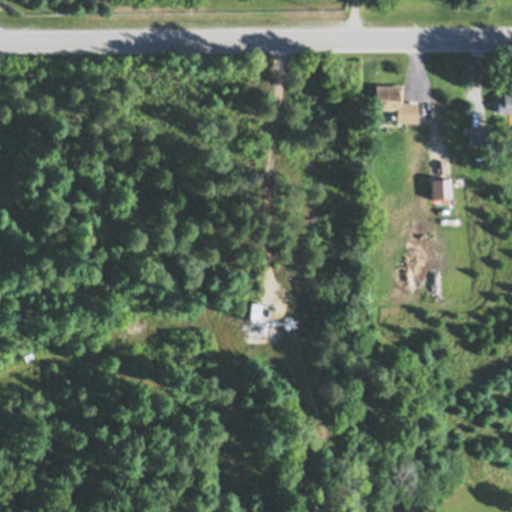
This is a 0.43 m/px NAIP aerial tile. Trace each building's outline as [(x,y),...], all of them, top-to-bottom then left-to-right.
[(375,84),(402,85),(401,102),(418,102),(417,122),(396,122),(396,109),(375,109),(375,84)] [(503,92),(511,92),(511,111),(498,111),(498,101),(503,101),(503,92)] [(469,126),(488,126),(488,143),(469,144),(469,126)] [(431,179),(450,178),(451,197),(432,198),(431,179)] [(255,304),(245,303),(243,319),(253,321),(255,304)] [(250,303),(261,303),(260,318),(249,318),(250,303)]
